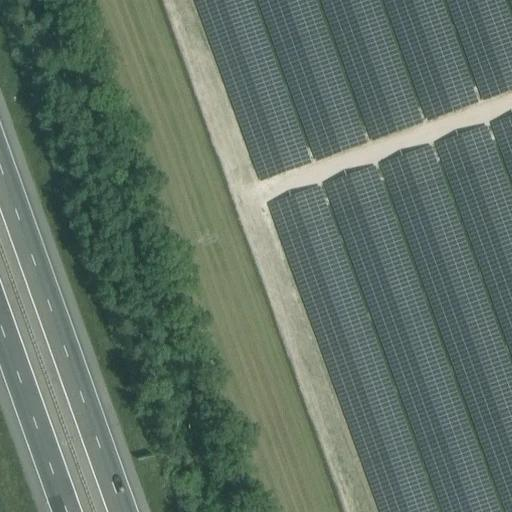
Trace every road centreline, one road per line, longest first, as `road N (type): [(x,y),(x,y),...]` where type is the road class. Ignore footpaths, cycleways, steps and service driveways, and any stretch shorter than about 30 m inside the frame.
road 1 (motorway): [(121,511),(0,170)]
road 2 (motorway): [(0,321),(67,511)]
